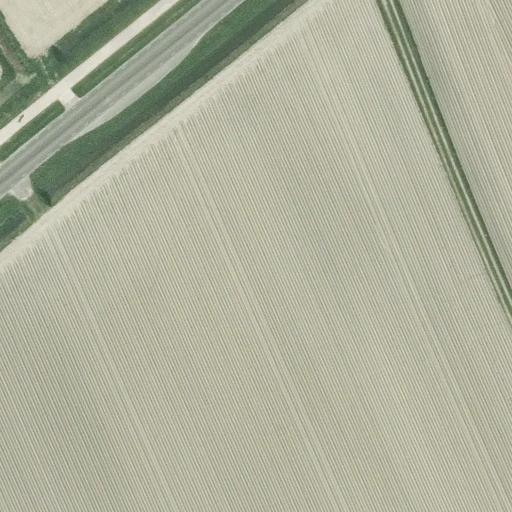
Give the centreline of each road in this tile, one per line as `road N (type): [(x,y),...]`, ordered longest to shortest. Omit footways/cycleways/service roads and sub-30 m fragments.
road 1 (track): [(385,0),(511,307)]
road 2 (primary): [(0,181),(224,0)]
